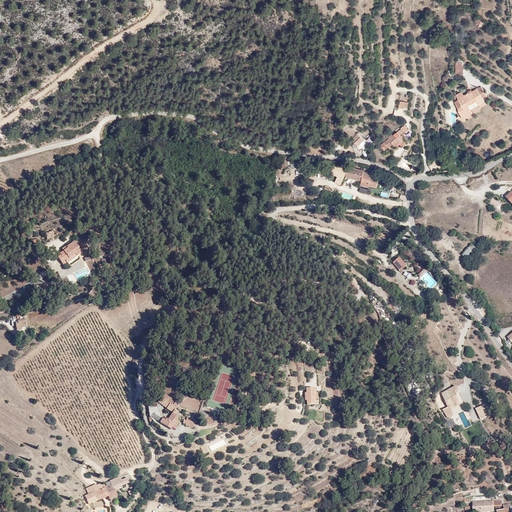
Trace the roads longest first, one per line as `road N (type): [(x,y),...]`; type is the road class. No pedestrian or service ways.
road 1 (unclassified): [(511,366),(415,235),(411,183)]
road 2 (track): [(153,0),(160,10),(0,127)]
